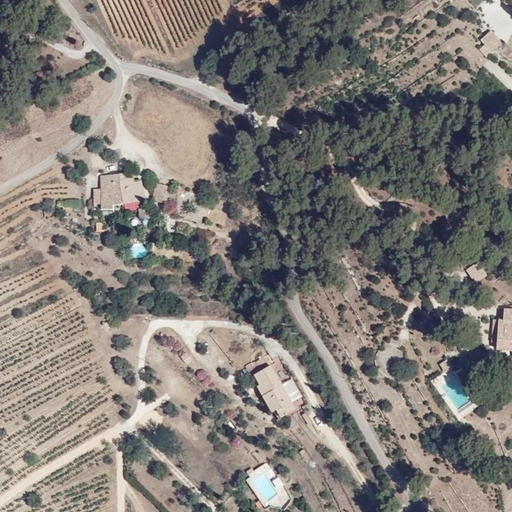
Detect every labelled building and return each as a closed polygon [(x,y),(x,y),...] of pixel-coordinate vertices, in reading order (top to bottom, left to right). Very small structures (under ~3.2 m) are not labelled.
[(497,36),(486,26),(475,37),(485,48),(497,36)] [(144,171),(102,175),(107,208),(149,198),(144,171)] [(157,183),(152,199),(163,202),(168,186),(157,183)] [(492,259),(480,263),(485,279),(498,274),(492,259)] [(499,319),(497,348),(511,349),(511,308),(505,308),(504,320),(499,319)] [(474,361),(474,350),(463,350),(463,361),(474,361)] [(273,367),(275,366),(266,353),(246,367),(252,376),(271,364),(273,367)] [(447,359),(439,364),(445,373),(453,368),(447,359)] [(312,413),(285,364),(259,385),(291,424),(312,413)] [(456,420),(477,407),(456,374),(448,379),(445,373),(433,381),(456,420)] [(259,510),(288,501),(281,476),(274,477),(270,463),(248,469),(259,510)]
